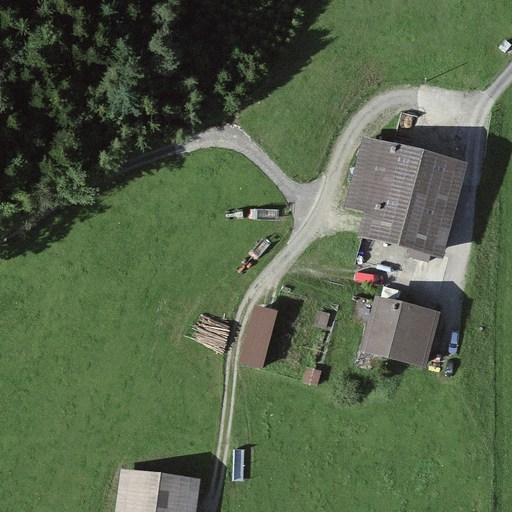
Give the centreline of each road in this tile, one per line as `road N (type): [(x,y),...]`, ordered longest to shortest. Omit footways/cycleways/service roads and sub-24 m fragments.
road 1 (track): [(480,110),(412,96),(386,100),(356,123),(320,218),(249,300),(239,326),(213,511)]
road 2 (track): [(320,218),(229,138),(127,166),(0,239)]
road 3 (track): [(480,110),(447,358)]
